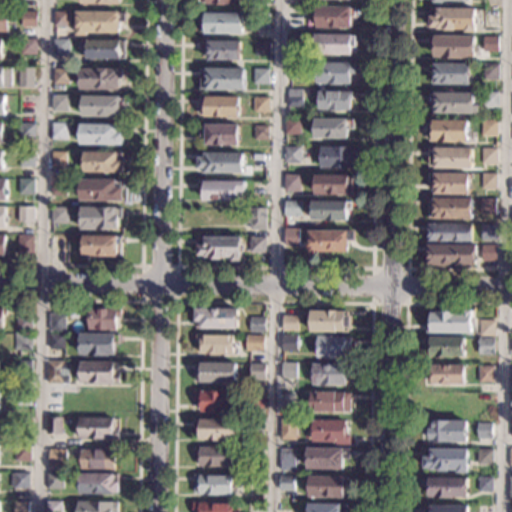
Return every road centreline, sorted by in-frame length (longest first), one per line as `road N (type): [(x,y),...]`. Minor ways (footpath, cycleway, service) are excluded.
road 1 (residential): [(387,511),(391,0)]
road 2 (residential): [(163,0),(159,282)]
road 3 (residential): [(390,286),(159,282)]
road 4 (residential): [(159,282),(158,511)]
road 5 (residential): [(159,282),(0,284)]
road 6 (residential): [(511,287),(390,286)]
